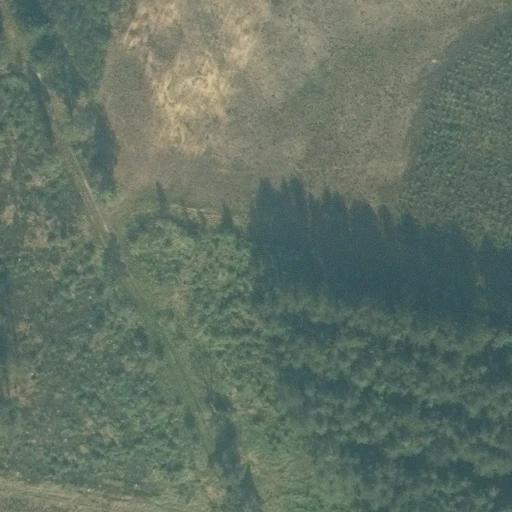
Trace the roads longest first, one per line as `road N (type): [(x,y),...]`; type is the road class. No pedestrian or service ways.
road 1 (track): [(65,174),(511,267)]
road 2 (track): [(65,174),(230,511)]
